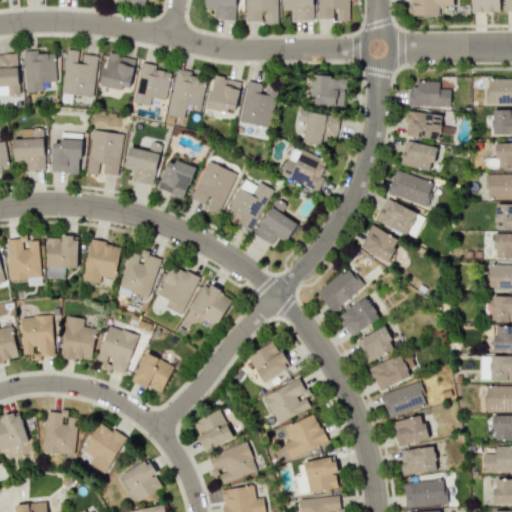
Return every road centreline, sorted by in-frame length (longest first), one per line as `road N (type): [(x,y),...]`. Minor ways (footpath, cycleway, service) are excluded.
road 1 (residential): [(377,49),(227,49),(127,28),(0,24)]
road 2 (tertiary): [(275,295),(319,249),(358,180),(376,102),(376,0)]
road 3 (tertiary): [(0,206),(78,204),(135,214),(203,242),(275,295)]
road 4 (residential): [(196,511),(182,463),(156,425),(129,407),(92,389),(50,383),(0,390)]
road 5 (tertiary): [(374,511),(366,451),(343,389),(275,295)]
road 6 (residential): [(156,425),(275,295)]
road 7 (residential): [(511,47),(377,49)]
